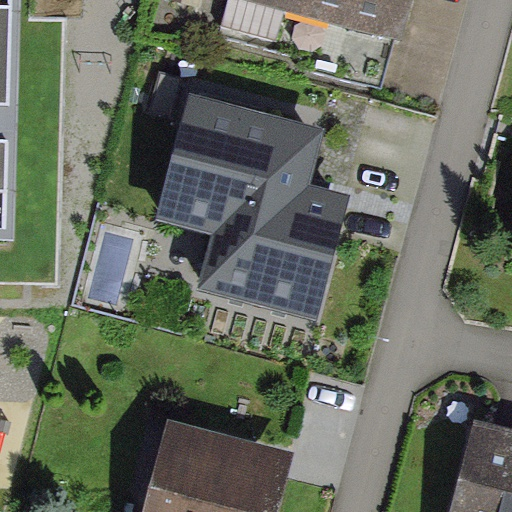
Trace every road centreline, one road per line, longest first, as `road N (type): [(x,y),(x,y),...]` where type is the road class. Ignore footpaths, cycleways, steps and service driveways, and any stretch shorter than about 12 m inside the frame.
road 1 (residential): [(492,0),(407,339)]
road 2 (residential): [(407,339),(361,511)]
